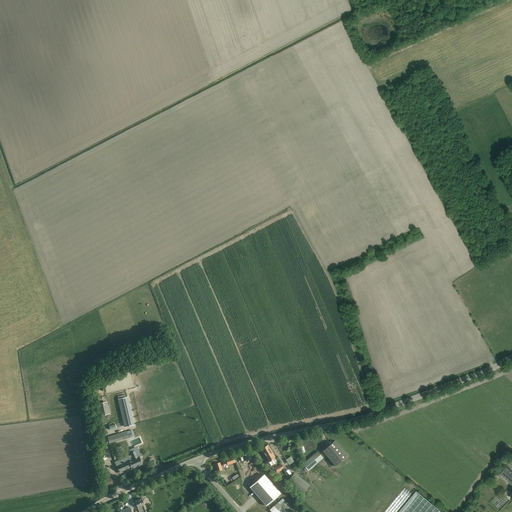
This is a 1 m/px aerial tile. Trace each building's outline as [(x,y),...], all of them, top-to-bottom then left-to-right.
[(130,408),(127,397),(118,399),(121,410),(130,408)] [(106,401),(98,403),(101,416),(109,414),(106,401)] [(128,437),(126,431),(107,436),(109,443),(128,437)] [(335,441),(323,451),(336,466),(348,456),(335,441)] [(261,449),(269,462),(272,466),(279,462),(268,445),(261,449)] [(133,459),(117,466),(119,472),(131,467),(132,469),(143,464),(139,456),(138,457),(135,451),(131,453),(133,459)] [(309,470),(323,458),(317,451),(303,463),(309,470)] [(223,463),(224,466),(235,462),(233,456),(226,459),(226,461),(223,463)] [(291,461),(294,467),(299,464),(296,458),(291,461)] [(278,472),(284,467),(282,463),(275,467),(278,472)] [(511,473),(505,467),(499,474),(508,482),(507,482),(511,485),(511,473)] [(294,473),(286,482),(301,495),(309,485),(294,473)] [(264,474),(250,487),(266,506),(281,493),(264,474)] [(441,511),(416,491),(398,511),(441,511)] [(142,498),(135,502),(138,508),(139,511),(143,510),(144,511),(147,511),(145,504),(142,498)]
